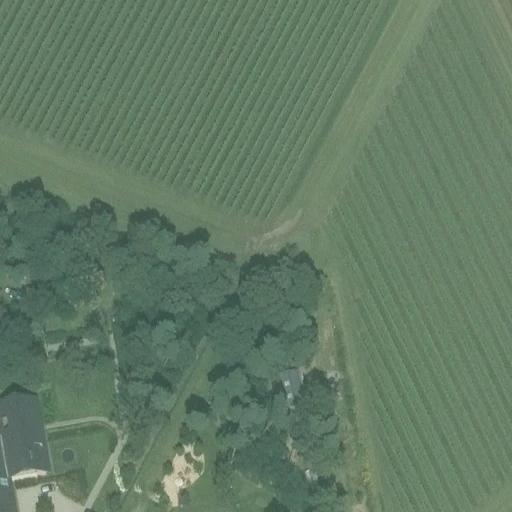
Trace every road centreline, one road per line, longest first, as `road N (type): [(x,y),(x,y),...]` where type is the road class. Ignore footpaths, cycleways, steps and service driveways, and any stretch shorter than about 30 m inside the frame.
road 1 (track): [(406,0),(268,262)]
road 2 (track): [(268,262),(139,511)]
road 3 (track): [(268,262),(304,289),(343,511)]
